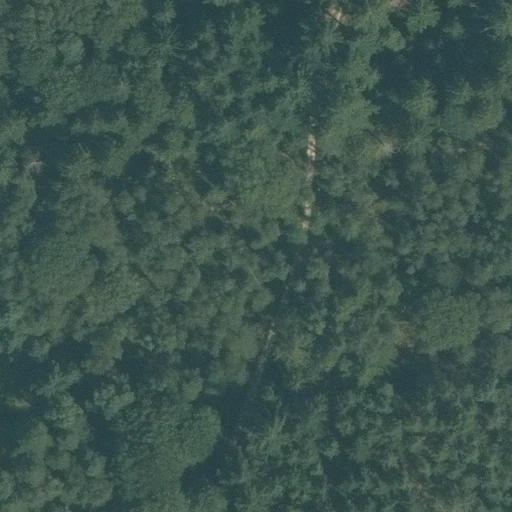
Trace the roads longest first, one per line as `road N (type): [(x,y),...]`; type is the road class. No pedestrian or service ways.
road 1 (track): [(317,0),(203,511)]
road 2 (track): [(230,390),(4,403)]
